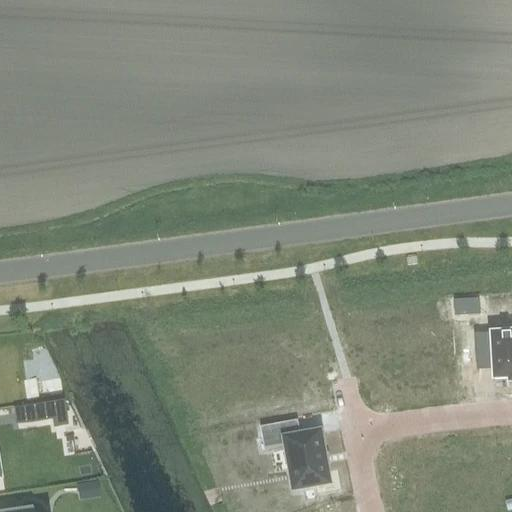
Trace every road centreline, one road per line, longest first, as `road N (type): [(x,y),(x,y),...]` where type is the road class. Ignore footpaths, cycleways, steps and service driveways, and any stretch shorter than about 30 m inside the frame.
road 1 (unclassified): [(0,275),(511,206)]
road 2 (residential): [(511,408),(358,428)]
